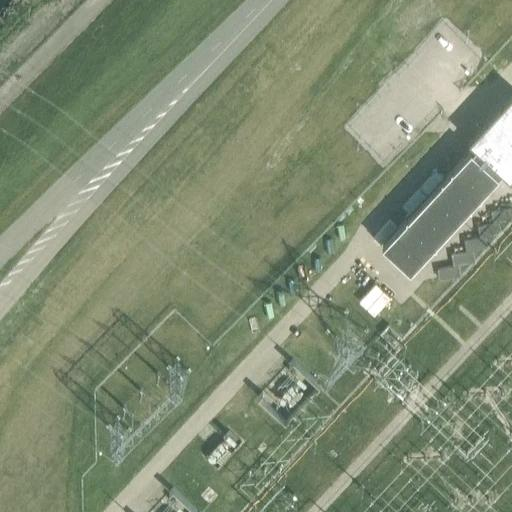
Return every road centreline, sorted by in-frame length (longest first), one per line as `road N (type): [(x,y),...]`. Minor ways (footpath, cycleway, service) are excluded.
road 1 (tertiary): [(0,309),(98,191),(124,144)]
road 2 (tertiary): [(262,0),(124,144)]
road 3 (tertiary): [(124,144),(81,172),(0,251)]
